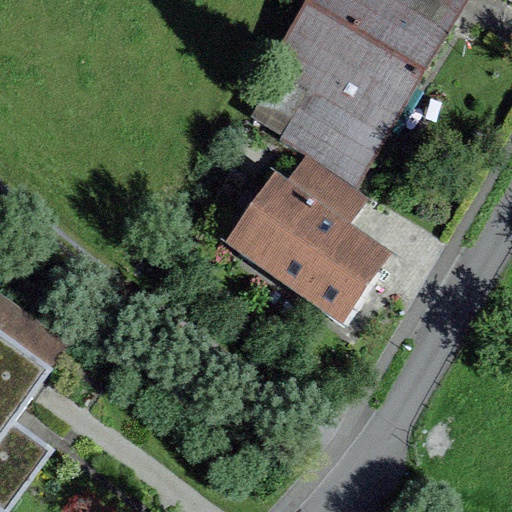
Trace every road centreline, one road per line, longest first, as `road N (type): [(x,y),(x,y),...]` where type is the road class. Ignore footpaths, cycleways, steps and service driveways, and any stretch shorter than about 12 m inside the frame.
road 1 (track): [(0,171),(377,451)]
road 2 (residential): [(511,218),(335,511)]
